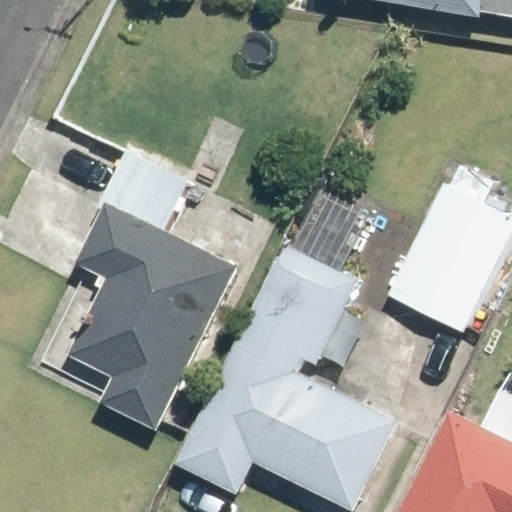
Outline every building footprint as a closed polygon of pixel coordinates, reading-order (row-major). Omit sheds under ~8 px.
[(511,0),(392,0),(511,25),(511,0)] [(511,245),(511,213),(449,186),(400,296),(475,329),(511,245)] [(261,272),(108,208),(83,265),(113,278),(78,360),(121,378),(108,408),(189,442),(261,272)] [(295,244),(179,466),(241,498),(259,463),(353,511),(365,511),(411,425),(313,374),(363,280),(295,244)] [(511,511),(511,445),(462,422),(419,511),(511,511)]
